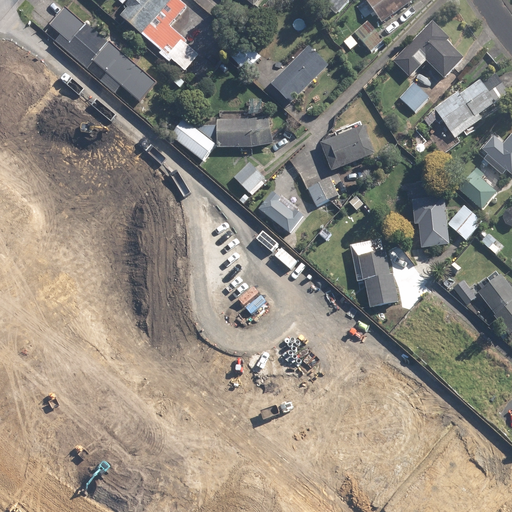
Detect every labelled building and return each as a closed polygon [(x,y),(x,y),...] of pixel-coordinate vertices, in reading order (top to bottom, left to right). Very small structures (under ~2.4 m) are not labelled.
[(174,59),(187,71),(201,56),(187,44),(189,42),(172,26),(189,7),(180,0),(133,0),(128,6),(131,9),(123,17),(164,52),(162,55),(171,62),(174,59)] [(270,0),(267,4),(271,8),(277,2),(274,0),(270,0)] [(332,8),(340,14),(352,0),(327,0),(334,5),(332,8)] [(368,0),(385,23),(418,0),(368,0)] [(74,41),(82,49),(90,40),(81,32),(87,25),(67,8),(52,26),(72,44),(74,41)] [(356,34),(373,53),(386,41),(370,22),(356,34)] [(429,62),(448,81),(468,60),(450,43),(453,40),(436,22),(396,62),(412,79),(429,62)] [(231,57),(248,73),(263,58),(247,41),(231,57)] [(96,62),(142,103),(159,84),(112,43),(96,62)] [(274,85),(294,105),(332,67),(313,47),(274,85)] [(221,69),(225,73),(229,69),(225,64),(221,69)] [(177,73),(170,81),(179,90),(187,82),(177,73)] [(437,109),(454,134),(478,117),(479,119),(500,105),(498,103),(511,94),(498,73),(484,82),(463,96),(461,93),(437,109)] [(402,100),(417,114),(432,98),(416,84),(402,100)] [(262,102),(247,103),(248,116),(263,115),(262,102)] [(164,124),(178,109),(172,103),(158,118),(164,124)] [(445,121),(439,112),(434,115),(440,125),(445,121)] [(419,129),(424,134),(437,123),(433,117),(419,129)] [(173,137),(205,162),(217,146),(220,146),(220,149),(255,149),(276,145),(271,118),(252,121),(219,122),(220,127),(194,128),(186,121),(173,137)] [(323,144),(334,173),(378,155),(367,127),(323,144)] [(485,151),(511,173),(511,141),(507,147),(497,138),(485,151)] [(236,179),(251,195),(267,179),(252,164),(236,179)] [(479,170),(458,192),(480,213),(496,196),(479,180),(483,175),(479,170)] [(310,190),(319,207),(341,196),(332,179),(310,190)] [(261,210),(292,235),(306,218),(298,211),(295,214),(281,203),(283,200),(275,193),(261,210)] [(241,201),(244,204),(250,198),(247,195),(241,201)] [(336,204),(340,207),(345,200),(341,197),(336,204)] [(421,226),(424,250),(453,246),(447,198),(414,201),(417,226),(421,226)] [(451,225),(469,242),(485,224),(467,208),(451,225)] [(503,225),(504,226),(507,228),(508,229),(509,229),(511,229),(511,228),(511,213),(510,213),(509,213),(508,213),(506,213),(505,214),(504,214),(503,215),(502,216),(502,218),(501,219),(501,220),(501,222),(502,223),(502,224),(503,225)] [(367,282),(373,310),(402,304),(396,277),(394,277),(388,252),(360,257),(365,282),(367,282)] [(450,270),(458,276),(463,269),(456,263),(450,270)] [(481,295),(511,335),(511,286),(505,277),(481,295)] [(433,308),(424,301),(413,313),(422,321),(433,308)] [(334,497),(320,511),(485,511),(476,503),(509,466),(476,437),(465,449),(431,419),(435,414),(421,401),(425,395),(416,389),(421,383),(409,374),(401,383),(412,391),(408,396),(409,397),(391,417),(373,402),(393,370),(371,356),(339,402),(342,403),(341,406),(312,446),(330,459),(342,446),(349,452),(331,472),(337,477),(326,490),(334,497)] [(288,484),(305,496),(326,463),(305,449),(310,440),(298,432),(289,446),(285,443),(268,468),(289,482),(288,484)] [(281,511),(261,498),(251,511),(281,511)]
